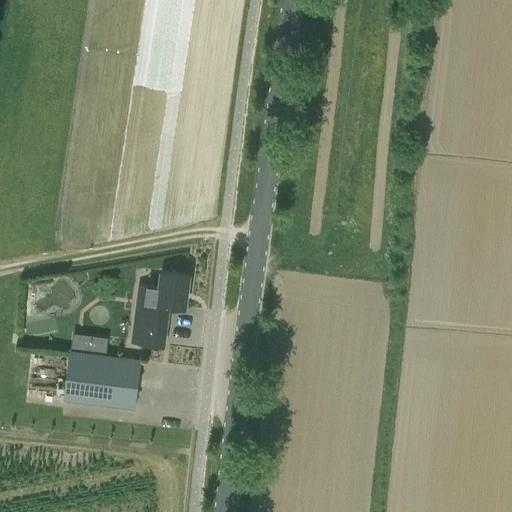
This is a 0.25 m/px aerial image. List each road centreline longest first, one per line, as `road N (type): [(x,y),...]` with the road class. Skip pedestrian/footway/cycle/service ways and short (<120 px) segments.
road 1 (tertiary): [(226,511),(292,0)]
road 2 (track): [(0,269),(201,231),(258,234)]
